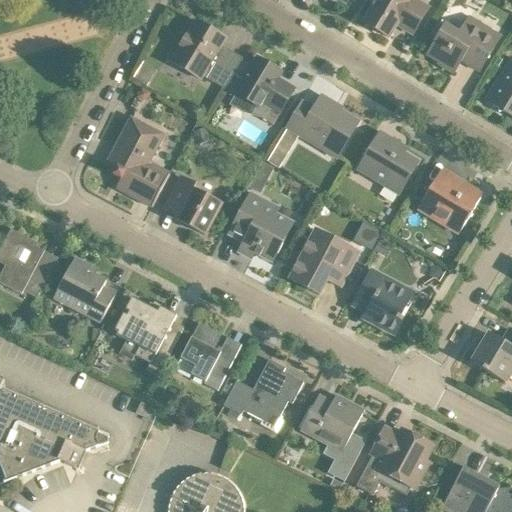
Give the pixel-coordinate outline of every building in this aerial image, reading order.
[(412,36),(428,9),(412,0),(376,0),(363,24),(388,39),(396,26),(412,36)] [(458,35),(445,27),(427,56),(439,63),(438,64),(453,74),(466,54),(484,65),(500,38),(469,18),(458,35)] [(202,78),(213,84),(232,53),(221,47),(225,40),(195,22),(170,63),(200,81),(202,78)] [(260,119),(272,126),(279,115),(294,91),(282,84),(280,87),(275,84),(281,74),(257,59),(252,67),(244,80),(235,95),(265,113),(260,119)] [(511,59),(485,102),(511,118),(511,59)] [(244,80),(252,67),(242,61),(234,74),(244,80)] [(141,89),(136,99),(141,102),(148,100),(151,94),(141,89)] [(300,103),(285,128),(299,137),(302,130),(340,153),(358,124),(331,107),(332,105),(321,98),(313,111),(300,103)] [(152,209),(166,183),(170,174),(149,162),(162,137),(131,120),(108,163),(117,168),(113,176),(121,181),(116,190),(152,209)] [(209,142),(205,130),(192,134),(196,147),(209,142)] [(298,137),(286,130),(280,140),(292,148),(298,137)] [(380,134),(357,172),(398,197),(418,163),(404,155),(407,150),(380,134)] [(262,164),(258,171),(268,176),(272,169),(262,164)] [(442,171),(417,212),(443,228),(446,223),(460,232),(480,200),(455,184),(457,180),(442,171)] [(195,187),(181,179),(164,211),(177,218),(175,221),(205,237),(221,206),(193,191),(195,187)] [(272,264),(292,225),(275,216),(278,210),(250,195),(228,236),(243,244),(238,254),(245,258),(248,252),(272,264)] [(23,293),(36,300),(57,260),(32,246),(33,243),(10,231),(0,250),(0,265),(5,267),(0,276),(0,285),(21,296),(23,293)] [(339,289),(358,254),(315,231),(300,260),(293,273),(289,281),(318,296),(326,282),(339,289)] [(391,246),(380,240),(374,252),(385,257),(391,246)] [(284,268),(293,273),(300,260),(297,258),(299,254),(293,250),(284,268)] [(53,300),(100,325),(115,296),(102,290),(106,283),(85,272),(88,267),(75,260),(53,300)] [(411,295),(372,273),(357,300),(369,307),(363,320),(394,336),(402,320),(399,318),(411,295)] [(134,357),(149,365),(146,372),(158,378),(165,364),(169,355),(182,330),(172,325),(176,318),(160,309),(157,313),(131,300),(113,335),(139,349),(134,357)] [(199,325),(176,369),(204,384),(203,385),(217,393),(241,347),(199,325)] [(511,333),(509,331),(502,344),(488,336),(471,364),(483,370),(482,371),(504,385),(511,371),(511,333)] [(175,359),(169,355),(165,364),(171,368),(175,359)] [(223,408),(229,411),(239,416),(241,417),(243,413),(262,423),(259,427),(276,436),(283,423),(279,421),(288,403),(292,406),(303,384),(283,374),(285,370),(269,361),(253,392),(236,383),(228,399),(223,408)] [(85,453),(86,453),(108,444),(108,439),(108,438),(2,391),(0,395),(0,468),(5,482),(0,484),(0,486),(59,464),(75,470),(83,452),(85,453)] [(316,403),(300,433),(342,455),(364,412),(336,397),(329,410),(316,403)] [(141,405),(137,415),(151,421),(155,411),(141,405)] [(236,421),(239,416),(229,411),(226,416),(236,421)] [(214,421),(201,415),(196,426),(209,432),(214,421)] [(384,429),(370,456),(372,457),(356,488),(373,497),(380,484),(406,498),(410,489),(414,491),(428,464),(425,462),(432,448),(401,432),(398,437),(384,429)] [(229,473),(244,450),(229,443),(222,463),(220,469),(229,473)] [(441,510),(445,511),(511,511),(511,490),(497,491),(496,486),(489,482),(487,482),(485,482),(483,485),(475,481),(476,478),(475,476),(474,474),(463,469),(441,510)] [(233,487),(227,482),(222,479),(216,477),(209,476),(196,477),(190,480),(184,483),(179,487),(175,492),(172,498),(169,505),(168,511),(243,511),(244,510),(243,504),(240,497),(237,492),(233,487)] [(344,486),(336,481),(332,490),(340,494),(344,486)] [(349,497),(350,496),(353,490),(345,486),(341,493),(349,497)]
